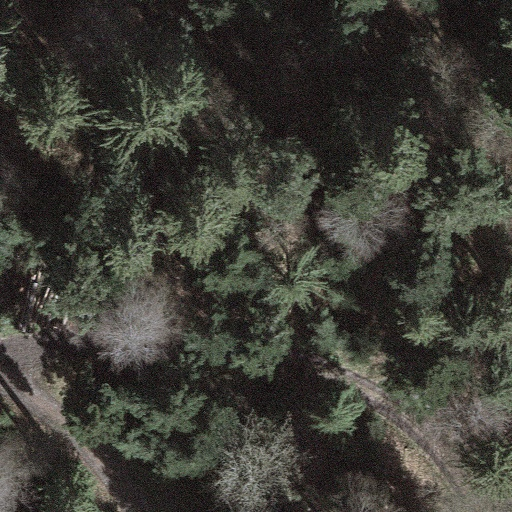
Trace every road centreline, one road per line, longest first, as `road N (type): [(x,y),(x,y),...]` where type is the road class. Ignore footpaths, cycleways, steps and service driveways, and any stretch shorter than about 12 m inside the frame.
road 1 (track): [(0,346),(211,346),(352,378),(406,408),(448,451),(482,511)]
road 2 (track): [(135,511),(90,439),(47,400),(0,375)]
